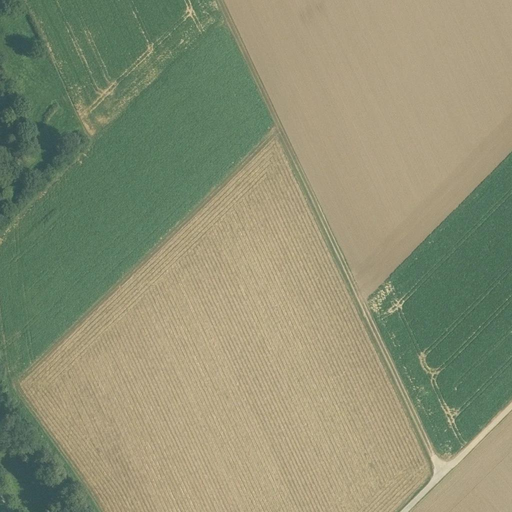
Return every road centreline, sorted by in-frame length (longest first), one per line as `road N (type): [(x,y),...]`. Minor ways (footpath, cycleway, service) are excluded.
road 1 (track): [(441,473),(221,0)]
road 2 (track): [(100,511),(26,407),(0,331)]
road 3 (track): [(511,403),(403,511)]
